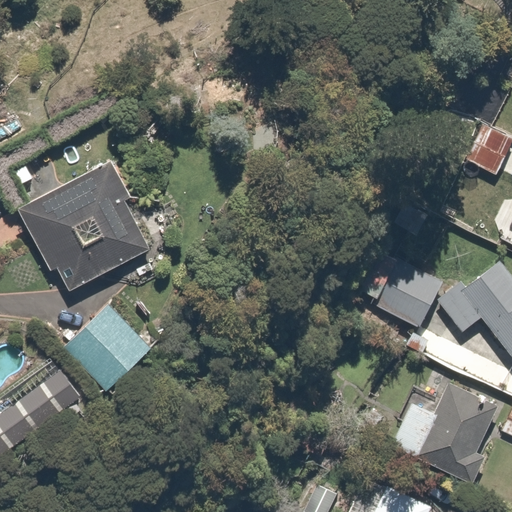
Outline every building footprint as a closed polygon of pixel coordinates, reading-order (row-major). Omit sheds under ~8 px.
[(462,169),(441,214),(497,241),(500,236),(511,242),(511,132),(476,116),(453,164),(462,169)] [(56,141),(48,127),(0,153),(0,178),(15,207),(34,197),(15,163),(56,141)] [(162,239),(121,157),(59,187),(25,204),(66,286),(162,239)] [(442,281),(370,246),(349,289),(422,323),(442,281)] [(511,257),(443,299),(464,334),(490,318),(511,353),(511,257)] [(157,350),(111,300),(62,346),(108,396),(157,350)] [(87,394),(65,365),(0,413),(0,455),(2,458),(87,394)] [(478,480),(508,401),(451,379),(442,405),(405,391),(385,444),(478,480)] [(430,511),(435,501),(390,480),(385,492),(382,497),(379,504),(377,510),(375,511),(430,511)]
